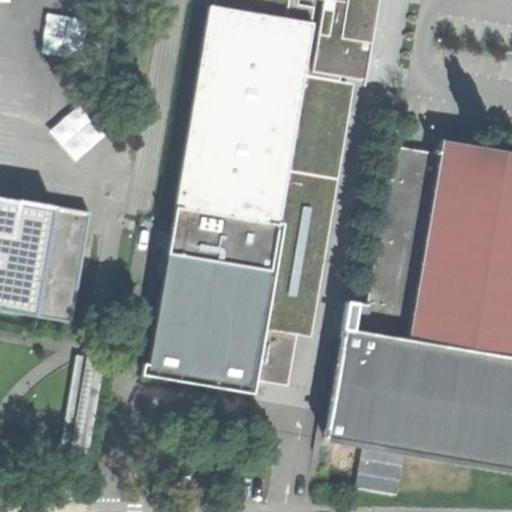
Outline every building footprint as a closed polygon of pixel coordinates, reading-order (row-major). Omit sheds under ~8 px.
[(216,0),(215,9),(210,8),(205,7),(146,370),(248,387),(249,380),(286,386),(295,330),(310,332),(335,179),(321,177),(337,81),(337,77),(345,28),(339,27),(343,0),(216,0)] [(343,0),(339,27),(345,28),(337,77),(362,81),(375,0),(343,0)] [(351,84),(337,81),(321,177),(335,179),(351,84)] [(51,125),(71,158),(96,143),(77,110),(51,125)] [(511,153),(440,141),(438,153),(390,145),(364,303),(359,331),(511,356),(511,153)] [(0,313),(69,325),(87,216),(0,201),(0,313)] [(511,356),(359,331),(364,303),(354,302),(349,330),(340,328),(322,437),(511,468),(511,356)] [(101,362),(74,357),(52,496),(78,500),(101,362)]
